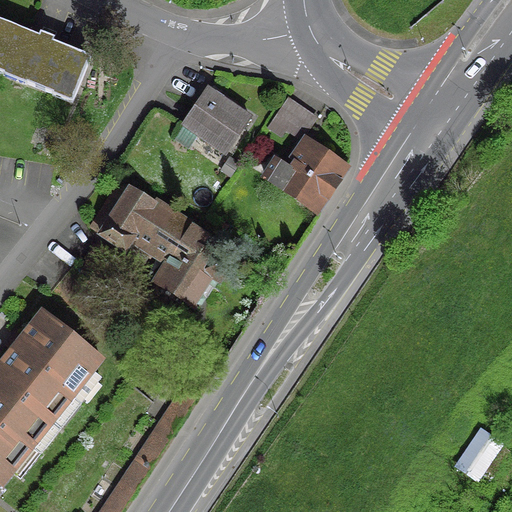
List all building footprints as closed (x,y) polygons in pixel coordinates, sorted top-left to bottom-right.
[(0,24),(0,76),(70,104),(88,59),(50,44),(52,40),(38,35),(36,38),(0,24)] [(181,127),(223,156),(247,120),(205,91),(181,127)] [(286,99),(272,119),(301,139),(315,119),(286,99)] [(320,147),(316,153),(305,145),(287,172),(272,162),(262,177),(314,212),(342,171),(326,160),(330,154),(320,147)] [(128,190),(118,183),(88,229),(99,236),(98,237),(122,252),(129,242),(165,265),(153,283),(190,308),(209,279),(215,283),(225,268),(216,262),(223,251),(129,189),(128,190)] [(101,275),(105,278),(117,259),(94,245),(83,263),(84,264),(79,273),(95,284),(101,275)] [(88,372),(98,360),(41,315),(0,366),(0,384),(48,422),(58,430),(59,429),(49,421),(68,397),(78,405),(98,379),(88,372)] [(38,455),(58,430),(48,422),(0,384),(0,483),(28,447),(38,455)] [(117,511),(122,505),(192,399),(179,390),(126,472),(98,511),(117,511)] [(484,487),(508,452),(479,433),(455,468),(484,487)]
